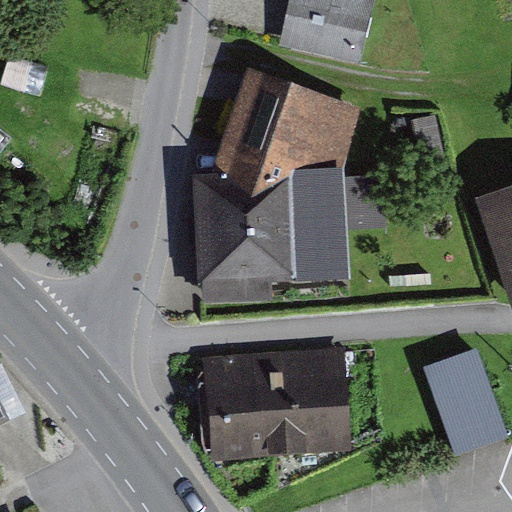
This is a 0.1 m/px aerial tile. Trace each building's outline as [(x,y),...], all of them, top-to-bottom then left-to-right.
[(304,0),(294,46),(377,65),(392,0),(304,0)] [(267,75),(233,179),(211,180),(215,286),(222,285),(222,310),(293,307),(293,287),(368,284),(367,236),(404,235),(402,181),(363,183),(363,174),(359,174),(380,111),(267,75)] [(511,199),(496,205),(511,251),(511,199)] [(428,367),(460,454),(511,435),(511,432),(481,348),(428,367)] [(356,351),(219,362),(228,466),(365,454),(356,351)] [(0,435),(28,422),(2,371),(0,367),(0,435)]
